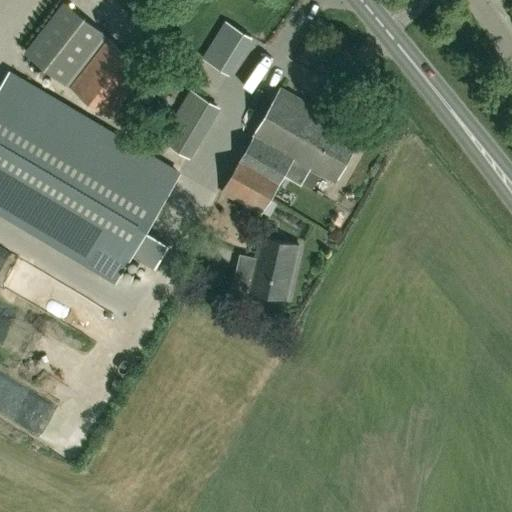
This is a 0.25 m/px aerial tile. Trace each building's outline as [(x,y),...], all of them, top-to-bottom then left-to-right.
[(65,3),(26,52),(64,82),(103,34),(65,3)] [(251,36),(227,22),(204,58),(228,73),(251,36)] [(148,70),(109,39),(71,87),(109,119),(148,70)] [(132,252),(156,266),(168,245),(144,231),(179,172),(10,73),(0,89),(0,211),(115,280),(132,252)] [(335,181),(361,133),(281,88),(222,191),(262,214),(294,157),(335,181)] [(159,140),(183,155),(192,140),(168,126),(159,140)] [(288,298),(300,245),(262,237),(250,290),(288,298)]
